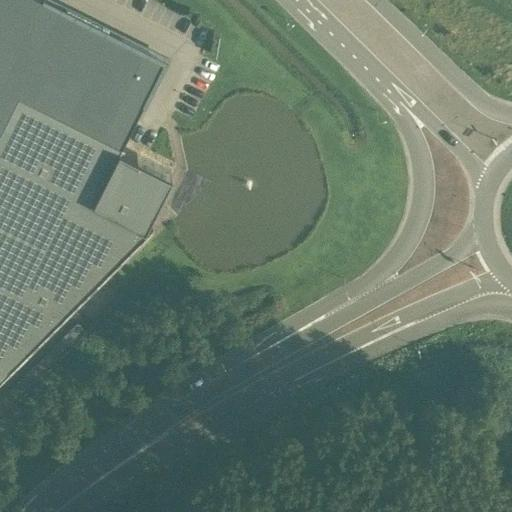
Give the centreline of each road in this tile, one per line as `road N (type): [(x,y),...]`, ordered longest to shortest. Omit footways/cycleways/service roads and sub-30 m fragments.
road 1 (primary): [(389,91),(418,163),(418,204),(407,235),(374,276),(325,303),(293,333)]
road 2 (primary): [(108,472),(159,458),(354,349)]
road 3 (primary): [(293,333),(137,431),(108,472)]
road 4 (primary): [(483,233),(337,320),(293,333)]
road 5 (tertiary): [(511,115),(481,100),(373,0)]
road 6 (primary): [(354,349),(403,315),(507,278)]
road 7 (primary): [(354,349),(409,337),(479,307),(511,310)]
road 8 (tertiary): [(389,91),(425,115),(488,180)]
road 9 (tertiary): [(295,0),(389,91)]
